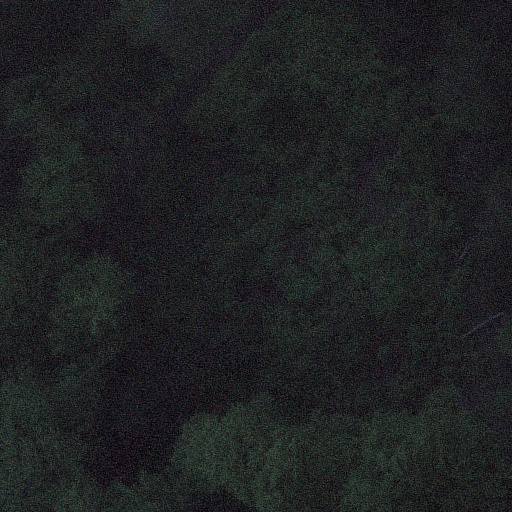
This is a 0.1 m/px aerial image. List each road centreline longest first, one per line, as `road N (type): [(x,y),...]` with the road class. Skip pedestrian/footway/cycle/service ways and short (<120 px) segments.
road 1 (track): [(283,0),(230,45),(124,201),(95,277),(58,511)]
road 2 (track): [(0,80),(104,0)]
